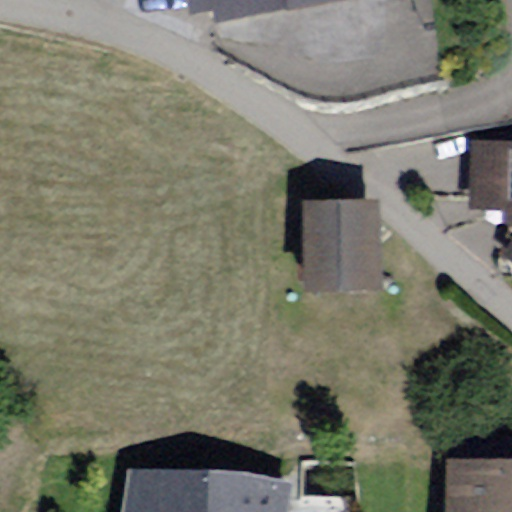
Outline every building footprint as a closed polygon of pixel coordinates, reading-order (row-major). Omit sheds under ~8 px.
[(191,0),(192,3),(205,0),(219,0),(225,38),(391,8),(389,0),(191,0)] [(511,154),(477,153),(475,221),(511,223),(511,154)] [(381,220),(318,223),(322,308),(385,305),(381,220)] [(511,511),(511,469),(461,469),(460,511),(511,511)] [(128,511),(360,511),(359,502),(285,499),(287,486),(242,477),(134,474),(128,511)]
